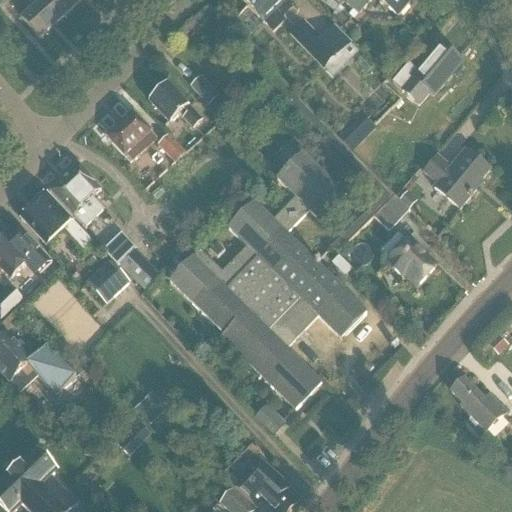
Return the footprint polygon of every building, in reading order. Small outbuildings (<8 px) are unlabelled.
[(39,40),(71,11),(61,0),(42,0),(21,20),(39,40)] [(61,0),(71,11),(84,0),(61,0)] [(282,19),(292,10),(286,3),(283,0),(238,0),(263,25),(274,36),(286,23),(282,19)] [(330,0),(331,0),(325,7),(334,15),(343,5),(345,7),(351,0),(330,0)] [(351,0),(345,7),(353,13),(358,18),(361,14),(373,0),(375,0),(398,19),(414,0),(351,0)] [(353,13),(349,18),(359,26),(366,18),(361,14),(358,18),(353,13)] [(351,24),(344,29),(349,36),(356,30),(351,24)] [(334,28),(320,42),(304,26),(291,39),(313,61),(308,65),(319,76),(337,58),(351,45),(334,28)] [(250,41),(244,48),(257,60),(263,54),(250,41)] [(433,99),(462,65),(441,46),(418,74),(409,66),(392,85),(402,93),(412,81),(433,99)] [(265,75),(254,64),(222,95),(232,105),(265,75)] [(220,98),(202,79),(190,90),(208,109),(220,98)] [(155,94),(152,98),(152,102),(149,105),(170,127),(184,114),(187,117),(183,121),(194,132),(202,124),(188,109),(189,109),(168,87),(160,94),(155,94)] [(130,166),(157,141),(133,116),(107,140),(130,166)] [(374,128),(364,118),(354,129),(364,138),(374,128)] [(187,156),(169,138),(158,149),(175,166),(187,156)] [(476,190),(490,173),(466,153),(451,171),(437,159),(423,176),(437,187),(433,191),(460,213),(478,191),(476,190)] [(248,251),(222,277),(250,305),(243,311),(285,353),(285,352),(318,320),(341,343),(366,317),(334,285),(337,281),(330,274),(326,277),(317,269),(320,266),(318,264),(315,266),(286,237),(309,214),(320,225),(345,199),(334,188),(342,180),(330,167),(322,175),(303,156),(277,182),(296,201),(273,225),(254,206),(228,232),(248,251)] [(78,168),(50,194),(86,232),(87,231),(86,229),(103,213),(92,201),(101,193),(78,168)] [(417,204),(407,195),(400,204),(410,212),(417,204)] [(92,245),(73,224),(47,197),(21,222),(43,245),(52,236),(56,240),(64,232),(83,253),(92,245)] [(394,200),(386,208),(373,221),(389,236),(410,214),(394,200)] [(25,236),(14,247),(5,238),(0,242),(0,271),(10,282),(29,265),(40,277),(53,265),(25,236)] [(118,269),(136,252),(121,236),(103,254),(118,269)] [(342,237),(330,249),(338,256),(350,244),(342,237)] [(417,291),(436,271),(408,244),(406,246),(397,238),(381,256),(390,264),(387,267),(403,282),(405,280),(417,291)] [(225,254),(218,246),(210,254),(218,261),(225,254)] [(150,268),(161,262),(153,248),(142,254),(150,268)] [(222,277),(200,255),(194,262),(193,261),(170,285),(214,325),(216,322),(229,334),(224,339),(295,414),(322,388),(285,352),(285,353),(243,311),(250,305),(222,277)] [(338,260),(332,265),(345,278),(351,272),(338,260)] [(131,286),(111,264),(87,286),(106,308),(131,286)] [(26,303),(12,289),(1,299),(15,313),(26,303)] [(499,339),(488,348),(498,358),(508,348),(499,339)] [(50,353),(46,349),(34,360),(20,345),(16,349),(6,340),(0,345),(0,374),(19,395),(36,379),(49,392),(66,393),(77,383),(50,353)] [(489,398),(484,403),(464,382),(450,395),(463,408),(460,410),(486,436),(507,416),(489,398)] [(135,423),(135,424),(144,432),(149,427),(151,428),(167,412),(152,397),(135,412),(141,418),(136,423),(135,423)] [(267,408),(254,420),(274,440),(286,428),(267,408)] [(135,423),(136,423),(122,410),(109,423),(122,436),(135,424),(135,423)] [(150,438),(144,432),(135,424),(122,436),(114,444),(129,459),(150,438)] [(73,511),(78,508),(50,480),(54,476),(37,457),(0,492),(0,507),(4,511),(17,511),(21,509),(24,511),(73,511)] [(289,490),(263,466),(247,483),(244,480),(239,486),(226,474),(221,480),(233,491),(256,511),(262,505),(268,511),(291,511),(298,506),(285,495),(289,490)] [(225,511),(251,511),(232,494),(220,507),(225,511)]
